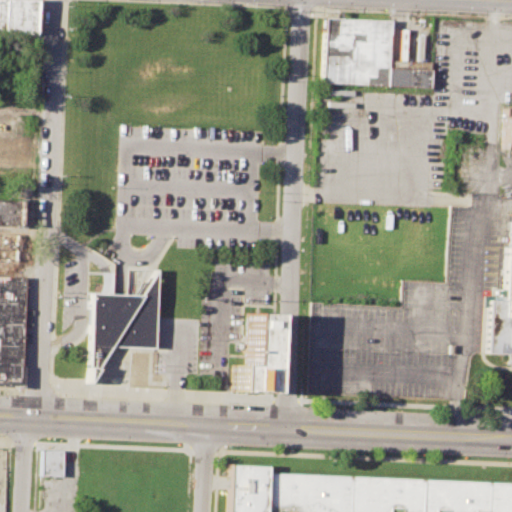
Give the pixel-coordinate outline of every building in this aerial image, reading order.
[(0,0),(0,32),(31,34),(33,0),(0,0)] [(317,82),(425,87),(426,68),(384,66),(387,19),(320,16),(317,82)] [(498,148),(511,148),(511,114),(499,114),(498,148)] [(0,159),(0,137),(11,138),(10,160),(0,159)] [(0,224),(14,225),(15,201),(0,200),(0,224)] [(482,353),(504,353),(504,349),(509,349),(509,345),(511,345),(511,218),(507,218),(506,247),(500,247),(498,300),(483,299),(482,353)] [(0,259),(11,260),(12,233),(0,232),(0,259)] [(82,378),(105,344),(151,346),(153,263),(138,290),(85,290),(82,378)] [(0,384),(17,385),(22,277),(0,275),(0,384)] [(225,388),(261,390),(265,312),(243,311),(241,363),(226,362),(225,388)] [(37,474),(37,449),(58,449),(58,474),(37,474)] [(511,511),(223,511),(226,463),(260,464),(260,474),(511,485),(511,511)]
